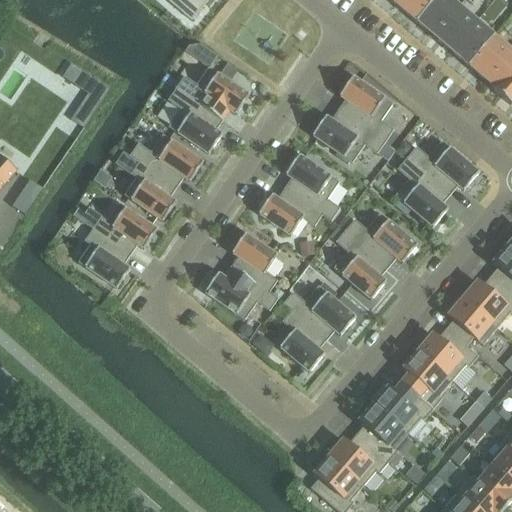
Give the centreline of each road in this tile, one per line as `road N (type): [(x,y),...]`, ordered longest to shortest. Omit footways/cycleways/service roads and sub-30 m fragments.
road 1 (residential): [(340,26),(150,302),(158,320),(286,429),(315,434),(511,195)]
road 2 (residential): [(340,26),(511,172)]
road 3 (unclassified): [(147,511),(0,380)]
